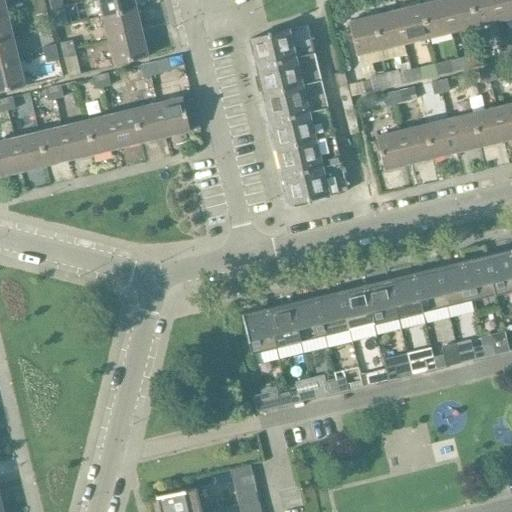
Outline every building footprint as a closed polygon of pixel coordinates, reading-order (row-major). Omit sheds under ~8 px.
[(61,0),(49,3),(51,12),(63,9),(61,0)] [(132,0),(97,0),(102,16),(135,8),(132,0)] [(443,0),(438,0),(420,5),(428,37),(451,32),(443,0)] [(468,0),(443,0),(451,32),(475,26),(468,0)] [(494,0),(468,0),(475,26),(499,20),(494,0)] [(511,0),(494,0),(499,20),(511,16),(511,0)] [(44,4),(32,7),(34,15),(46,12),(44,4)] [(420,5),(395,10),(403,43),(428,37),(420,5)] [(135,8),(102,16),(107,40),(140,32),(135,8)] [(395,10),(372,16),(380,49),(403,43),(395,10)] [(6,13),(0,14),(0,39),(12,36),(6,13)] [(355,55),(380,49),(372,16),(347,22),(355,55)] [(307,26),(249,39),(255,67),(314,53),(307,26)] [(140,32),(107,40),(113,65),(146,57),(140,32)] [(12,36),(0,39),(0,65),(17,61),(12,36)] [(71,40),(60,43),(62,51),(73,48),(71,40)] [(42,47),(44,55),(55,52),(54,45),(42,47)] [(497,49),(500,60),(508,58),(505,46),(497,49)] [(73,48),(62,51),(63,58),(75,56),(73,48)] [(55,52),(44,55),(46,63),(57,60),(55,52)] [(314,53),(255,67),(262,94),(320,80),(314,53)] [(465,56),(457,58),(460,70),(468,68),(465,56)] [(450,60),(453,72),(460,70),(457,58),(450,60)] [(17,61),(0,65),(0,92),(24,86),(17,61)] [(155,62),(148,64),(150,76),(158,74),(155,62)] [(148,64),(140,66),(143,78),(150,76),(148,64)] [(417,68),(410,70),(413,82),(420,80),(417,68)] [(493,68),(486,70),(488,82),(496,80),(493,68)] [(405,83),(402,72),(402,70),(386,74),(389,87),(405,83)] [(405,83),(413,82),(410,70),(402,72),(405,83)] [(486,70),(478,72),(481,83),(488,82),(486,70)] [(358,133),(343,72),(334,74),(349,135),(358,133)] [(107,74),(100,76),(103,87),(110,86),(107,74)] [(389,87),(386,74),(370,78),(370,79),(373,91),(389,87)] [(103,87),(100,76),(92,78),(95,89),(103,87)] [(365,93),(373,91),(370,79),(362,81),(365,93)] [(320,80),(262,94),(268,121),(327,107),(320,80)] [(446,80),(438,81),(441,93),(449,91),(446,80)] [(438,81),(430,83),(433,95),(441,93),(438,81)] [(60,86),(53,87),(55,99),(62,97),(60,86)] [(55,99),(53,87),(44,90),(47,101),(55,99)] [(415,87),(398,91),(401,103),(417,99),(415,87)] [(401,103),(398,91),(390,93),(393,105),(401,103)] [(385,106),(393,105),(390,93),(383,95),(385,106)] [(12,97),(4,99),(7,111),(15,109),(12,97)] [(191,125),(198,123),(192,97),(185,99),(191,125)] [(181,98),(157,103),(165,136),(189,131),(181,98)] [(157,103),(133,109),(141,142),(165,136),(157,103)] [(511,103),(495,108),(502,140),(511,137),(511,103)] [(327,107),(268,121),(275,150),(334,135),(327,107)] [(495,108),(471,113),(479,146),(502,140),(495,108)] [(133,109),(109,115),(117,148),(141,142),(133,109)] [(471,113),(447,119),(455,152),(479,146),(471,113)] [(109,115),(86,120),(94,154),(117,148),(109,115)] [(447,119),(424,125),(431,157),(455,152),(447,119)] [(86,120),(62,126),(70,159),(94,154),(86,120)] [(424,125),(399,130),(407,163),(431,157),(424,125)] [(62,126),(38,132),(46,165),(70,159),(62,126)] [(383,169),(407,163),(399,130),(375,136),(383,169)] [(38,132),(14,138),(22,171),(46,165),(38,132)] [(334,135),(275,150),(282,177),(340,163),(334,135)] [(14,138),(0,141),(0,176),(22,171),(14,138)] [(340,163),(282,177),(289,204),(347,190),(340,163)] [(511,290),(511,254),(511,252),(511,250),(485,256),(495,295),(511,290)] [(495,295),(485,256),(461,262),(470,301),(495,295)] [(470,301),(461,262),(436,268),(446,306),(470,301)] [(446,306),(436,268),(412,273),(421,312),(446,306)] [(421,312),(412,273),(388,279),(397,318),(421,312)] [(397,318),(388,279),(363,285),(373,324),(397,318)] [(373,324),(363,285),(339,291),(348,330),(373,324)] [(348,330),(339,291),(315,297),(324,336),(348,330)] [(324,336),(315,297),(290,303),(300,342),(324,336)] [(300,342),(290,303),(266,309),(275,347),(300,342)] [(275,347),(266,309),(240,315),(250,354),(275,347)] [(474,360),(471,348),(469,341),(455,344),(459,363),(474,360)] [(491,343),(481,346),(484,357),(494,355),(491,343)] [(484,357),(481,346),(471,348),(474,360),(484,357)] [(442,355),(432,357),(435,369),(445,366),(442,355)] [(435,369),(432,357),(423,360),(425,371),(435,369)] [(282,358),(283,372),(295,372),(295,358),(282,358)] [(396,378),(393,367),(384,369),(386,381),(396,378)] [(386,381),(384,369),(374,371),(377,383),(386,381)] [(328,395),(325,383),(323,377),(309,380),(313,398),(328,395)] [(347,390),(344,379),(335,381),(337,393),(347,390)] [(313,398),(309,380),(294,384),(296,390),(299,402),(313,398)] [(337,393),(335,381),(325,383),(328,395),(337,393)] [(279,407),(276,395),(275,389),(261,392),(261,394),(252,397),(256,412),(279,407)] [(299,402),(296,390),(286,392),(289,404),(299,402)] [(289,404),(286,392),(276,395),(279,407),(289,404)] [(242,488),(254,485),(251,475),(240,478),(242,488)] [(200,511),(195,488),(156,497),(159,511),(200,511)]
